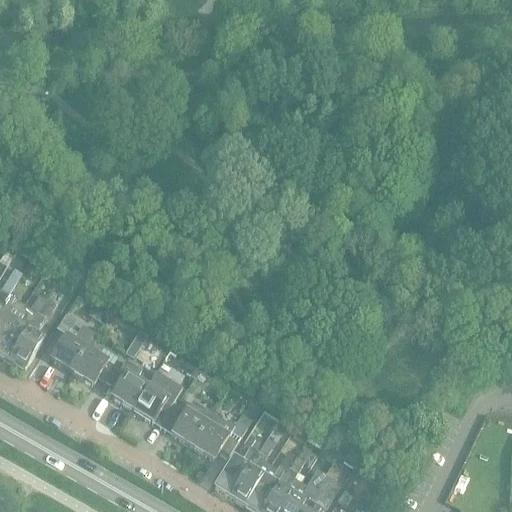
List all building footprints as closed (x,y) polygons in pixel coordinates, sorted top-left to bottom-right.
[(4,255),(0,262),(0,265),(6,269),(11,259),(4,255)] [(8,281),(0,293),(0,296),(7,301),(16,286),(8,281)] [(0,345),(0,359),(8,365),(46,304),(38,299),(28,314),(22,310),(0,345)] [(0,312),(0,345),(22,310),(7,301),(0,312)] [(56,310),(46,304),(8,365),(24,374),(42,345),(35,340),(44,324),(47,326),(56,310)] [(49,365),(70,379),(86,352),(95,338),(82,330),(77,338),(69,334),(74,325),(64,319),(55,335),(64,341),(49,365)] [(98,381),(107,387),(117,371),(113,369),(117,362),(102,353),(98,360),(86,352),(70,379),(92,392),(98,381)] [(186,365),(181,373),(193,381),(198,373),(186,365)] [(110,402),(131,415),(146,391),(136,384),(141,376),(125,366),(120,373),(117,371),(107,387),(116,392),(110,402)] [(159,418),(168,424),(177,409),(172,406),(177,399),(162,390),(158,398),(146,391),(131,415),(152,428),(159,418)] [(170,440),(192,453),(212,419),(191,406),(185,415),(177,409),(168,424),(177,429),(170,440)] [(226,463),(239,443),(230,437),(233,431),(212,419),(192,453),(213,466),(218,458),(226,463)] [(237,426),(233,431),(230,437),(239,443),(246,432),(237,426)] [(213,492),(228,501),(255,456),(258,458),(263,449),(254,443),(239,468),(231,463),(213,492)] [(228,501),(243,511),(265,474),(261,471),(266,463),(258,458),(255,456),(228,501)] [(243,511),(245,511),(262,511),(293,462),(286,457),(273,478),(265,474),(243,511)] [(262,511),(282,511),(298,486),(294,483),(303,468),(293,462),(262,511)] [(330,471),(324,481),(332,486),(338,477),(330,471)] [(302,511),(314,492),(323,477),(317,473),(306,491),(298,486),(282,511),(302,511)] [(316,494),(314,492),(302,511),(327,511),(340,491),(332,486),(324,481),(316,494)] [(344,497),(337,507),(344,511),(351,501),(344,497)]
